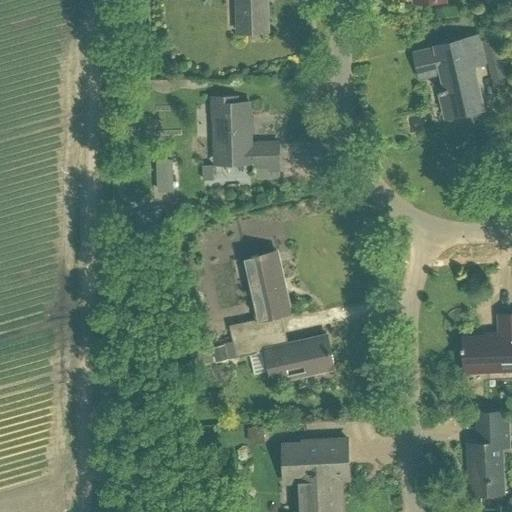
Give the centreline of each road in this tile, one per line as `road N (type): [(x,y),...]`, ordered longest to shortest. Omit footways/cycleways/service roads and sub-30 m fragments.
road 1 (track): [(88,511),(100,0)]
road 2 (residential): [(416,511),(408,302),(426,235)]
road 3 (residential): [(337,0),(341,114),(352,153),(374,187),(426,235)]
